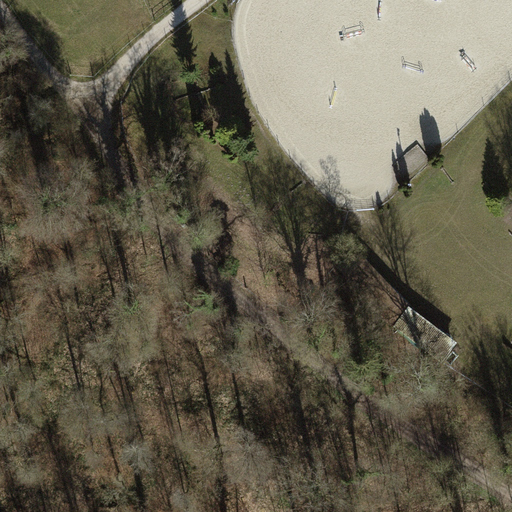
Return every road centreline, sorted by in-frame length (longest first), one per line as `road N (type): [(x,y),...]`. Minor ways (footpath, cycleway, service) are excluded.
road 1 (track): [(0,1),(80,105),(123,179),(256,316),(391,422),(511,494)]
road 2 (track): [(198,0),(80,105)]
